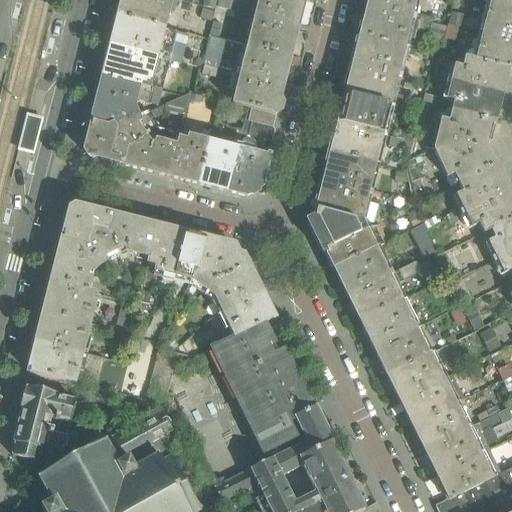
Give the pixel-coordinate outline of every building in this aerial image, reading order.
[(1,0),(0,7),(0,317),(1,318),(81,0),(1,0)] [(173,1),(173,0),(122,0),(118,19),(165,31),(173,1)] [(229,12),(231,0),(219,0),(217,9),(229,12)] [(289,58),(304,2),(297,0),(258,0),(247,47),(289,58)] [(410,21),(415,0),(367,0),(363,18),(364,19),(363,25),(359,27),(358,33),(360,37),(359,38),(404,49),(408,31),(427,36),(427,37),(443,41),(446,29),(430,25),(432,21),(420,18),(418,23),(410,21)] [(511,0),(481,0),(481,3),(489,5),(511,10),(511,0)] [(511,10),(489,5),(474,62),(509,71),(511,72),(511,10)] [(202,10),(200,19),(210,22),(213,13),(202,10)] [(245,22),(246,17),(246,16),(235,14),(234,20),(245,22)] [(178,66),(186,37),(165,32),(165,31),(118,19),(102,80),(154,90),(161,92),(169,63),(178,66)] [(410,64),(413,53),(413,52),(404,49),(359,38),(359,40),(355,42),(354,48),(356,51),(348,83),(345,84),(342,96),(390,108),(401,62),(410,64)] [(233,65),(238,46),(209,39),(206,52),(204,52),(202,58),(233,65)] [(450,55),(453,43),(443,41),(442,43),(440,53),(450,55)] [(278,102),(289,58),(247,47),(232,108),(247,111),(275,118),(275,116),(276,116),(280,113),(281,106),(279,102),(278,102)] [(230,80),(233,65),(202,58),(200,66),(203,67),(201,77),(215,80),(216,76),(230,80)] [(507,81),(509,71),(474,62),(466,60),(463,70),(455,69),(446,103),(454,105),(451,114),(493,126),(494,124),(496,121),(498,116),(497,112),(504,83),(507,81)] [(134,109),(135,103),(149,107),(154,90),(102,80),(92,122),(109,127),(136,116),(134,109)] [(414,93),(416,84),(405,81),(403,90),(414,93)] [(198,105),(200,98),(189,95),(187,103),(198,105)] [(375,166),(390,108),(342,96),(339,107),(341,110),(333,141),(330,143),(327,154),(375,166)] [(275,132),(272,128),(275,118),(247,111),(242,132),(241,137),(272,145),(275,132)] [(489,142),(493,126),(451,114),(438,111),(435,122),(441,123),(432,153),(446,179),(453,176),(457,184),(497,165),(490,151),(487,149),(485,144),(489,142)] [(131,151),(158,130),(148,114),(136,117),(136,116),(109,127),(92,122),(91,127),(85,151),(89,158),(121,166),(121,167),(122,167),(126,150),(131,151)] [(197,186),(208,144),(179,136),(158,130),(131,151),(126,150),(122,167),(197,186)] [(239,144),(241,137),(242,132),(235,131),(232,142),(239,144)] [(413,141),(414,135),(409,133),(402,133),(400,137),(390,133),(388,140),(389,140),(388,145),(400,148),(402,143),(412,146),(413,141)] [(425,156),(429,144),(413,141),(412,146),(406,163),(409,164),(420,158),(425,156)] [(260,190),(268,159),(208,144),(197,186),(246,198),(260,190)] [(364,211),(375,166),(327,154),(324,165),(327,168),(323,184),(319,200),(315,201),(313,209),(316,212),(315,213),(316,213),(362,223),(362,222),(370,224),(373,213),(364,211)] [(511,195),(503,178),(504,174),(501,169),(498,167),(497,165),(457,184),(461,193),(455,196),(471,229),(478,226),(483,235),(490,232),(511,219),(511,195)] [(395,173),(394,183),(404,184),(405,174),(395,173)] [(120,259),(109,236),(104,235),(108,218),(76,210),(69,214),(63,238),(61,245),(80,250),(99,271),(106,265),(120,259)] [(377,253),(365,231),(362,223),(316,213),(314,220),(306,224),(321,256),(322,255),(330,270),(332,271),(333,271),(335,274),(377,253)] [(438,224),(433,213),(425,216),(430,228),(438,224)] [(447,222),(455,218),(453,214),(445,218),(447,222)] [(424,226),(418,215),(408,220),(414,231),(419,229),(424,226)] [(173,280),(184,236),(108,217),(108,218),(104,235),(109,236),(120,259),(126,256),(147,261),(145,267),(147,267),(142,288),(152,290),(157,276),(173,280)] [(449,226),(458,222),(455,218),(447,222),(449,226)] [(511,219),(490,232),(494,241),(488,244),(496,259),(498,263),(504,276),(510,273),(511,276),(511,219)] [(414,231),(410,233),(422,260),(432,255),(434,254),(425,235),(428,233),(427,232),(424,226),(419,229),(414,231)] [(387,244),(379,227),(375,229),(383,245),(387,244)] [(248,270),(242,258),(238,257),(234,249),(184,236),(173,280),(189,284),(194,287),(207,296),(215,286),(248,270)] [(99,271),(80,250),(61,245),(43,313),(90,326),(95,306),(91,305),(93,296),(87,295),(92,276),(99,271)] [(401,304),(377,253),(335,274),(360,324),(401,304)] [(458,281),(448,261),(439,266),(449,286),(458,281)] [(273,321),(260,294),(248,270),(215,286),(207,296),(215,303),(220,314),(233,340),(266,324),(273,321)] [(471,303),(461,283),(451,288),(461,308),(471,303)] [(148,307),(152,296),(141,293),(138,304),(148,307)] [(187,303),(191,298),(186,295),(183,300),(187,303)] [(428,357),(401,304),(360,324),(386,377),(428,357)] [(484,328),(474,308),(464,313),(474,333),(484,328)] [(82,356),(90,326),(43,313),(28,375),(31,375),(74,387),(80,366),(125,378),(128,367),(82,356)] [(313,410),(300,383),(284,352),(280,354),(271,336),(272,335),(266,324),(233,340),(210,351),(262,456),(304,436),(307,442),(326,433),(315,409),(313,410)] [(501,349),(491,329),(480,335),(489,355),(501,349)] [(210,342),(198,348),(202,355),(213,349),(210,342)] [(174,344),(168,349),(172,353),(177,348),(174,344)] [(442,382),(441,379),(429,356),(428,357),(386,377),(411,428),(455,407),(463,402),(452,377),(442,382)] [(464,369),(461,364),(452,369),(454,374),(464,369)] [(511,377),(511,376),(507,366),(496,372),(502,383),(511,377)] [(67,435),(70,425),(75,406),(77,402),(53,395),(27,388),(27,389),(26,391),(24,390),(19,410),(21,411),(13,445),(14,445),(11,457),(36,463),(39,453),(59,459),(63,466),(78,458),(76,455),(74,451),(78,438),(67,435)] [(496,416),(491,406),(484,409),(486,414),(476,419),(479,425),(496,416)] [(466,431),(464,425),(455,407),(411,428),(436,477),(478,455),(471,439),(481,434),(477,425),(466,431)] [(511,408),(497,416),(501,426),(510,421),(511,420),(511,408)] [(206,511),(205,509),(202,511),(172,458),(164,462),(162,458),(172,452),(166,441),(169,439),(167,435),(172,432),(169,428),(170,425),(168,421),(166,421),(163,417),(158,420),(155,415),(139,425),(138,424),(103,443),(98,434),(85,441),(82,451),(76,455),(78,458),(63,466),(38,480),(39,482),(32,485),(36,492),(34,493),(40,501),(41,501),(45,507),(42,508),(43,508),(41,509),(42,510),(42,511),(206,511)] [(482,432),(499,424),(495,417),(479,425),(482,432)] [(363,511),(331,446),(333,445),(326,433),(307,442),(235,480),(232,472),(222,478),(223,479),(215,483),(218,488),(214,490),(222,505),(247,492),(253,502),(258,511),(363,511)] [(491,481),(479,457),(478,455),(436,477),(448,502),(463,494),(491,481)] [(216,488),(201,456),(184,463),(199,495),(216,488)] [(511,511),(511,470),(511,471),(501,476),(491,481),(496,492),(510,485),(511,489),(508,491),(511,498),(495,506),(497,511),(511,511)] [(497,511),(495,506),(489,496),(496,492),(491,481),(463,494),(471,511),(497,511)] [(471,511),(463,494),(448,502),(435,508),(437,511),(471,511)]
